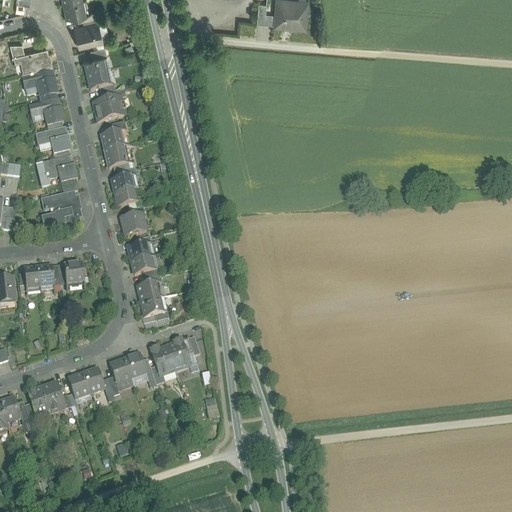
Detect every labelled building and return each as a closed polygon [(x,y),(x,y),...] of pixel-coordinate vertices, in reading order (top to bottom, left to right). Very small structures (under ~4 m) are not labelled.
[(81,0),(78,0),(64,3),(68,19),(76,17),(85,15),(85,14),(81,0)] [(291,0),(286,0),(276,0),(275,15),(274,25),(274,26),(305,29),(306,16),(304,16),(305,3),(291,2),(291,0)] [(266,14),(266,4),(258,4),(257,24),(265,24),(266,14)] [(91,13),(85,14),(85,15),(76,17),(77,23),(83,22),(93,19),(91,13)] [(266,14),(265,24),(274,25),(275,15),(266,14)] [(102,16),(93,19),(83,22),(84,27),(98,24),(98,25),(104,24),(102,16)] [(84,27),(75,29),(79,47),(102,42),(98,25),(98,24),(84,27)] [(22,45),(10,45),(13,58),(25,55),(22,45)] [(104,47),(90,51),(92,59),(100,57),(101,58),(106,57),(104,47)] [(25,55),(13,58),(16,68),(20,67),(23,79),(51,73),(46,50),(25,55)] [(92,59),(83,62),(86,77),(104,73),(101,58),(100,57),(92,59)] [(23,79),(22,80),(25,90),(38,87),(40,99),(55,96),(57,95),(51,73),(23,79)] [(104,73),(86,77),(90,93),(99,91),(108,89),(107,88),(104,73)] [(113,86),(107,88),(108,89),(99,91),(101,98),(110,96),(115,95),(113,86)] [(124,93),(115,95),(110,96),(111,102),(121,100),(126,99),(124,93)] [(55,96),(40,99),(42,105),(56,102),(55,96)] [(111,102),(93,106),(97,124),(125,117),(121,100),(111,102)] [(42,105),(29,108),(32,119),(44,116),(47,128),(62,124),(63,124),(58,101),(42,105)] [(62,124),(47,128),(48,133),(63,130),(62,124)] [(124,124),(108,128),(110,135),(118,133),(119,134),(126,132),(124,124)] [(48,133),(36,136),(38,147),(51,144),(54,156),(69,153),(70,152),(65,130),(48,133)] [(110,135),(101,137),(104,153),(122,149),(119,134),(118,133),(110,135)] [(122,149),(104,153),(109,171),(113,170),(126,166),(122,149)] [(69,153),(54,156),(55,162),(70,158),(69,153)] [(55,162),(43,165),(47,181),(57,179),(55,173),(57,172),(60,184),(75,181),(77,180),(72,158),(55,162)] [(126,166),(113,170),(114,175),(120,174),(129,172),(128,166),(126,166)] [(129,172),(120,174),(121,180),(129,178),(129,179),(135,178),(135,177),(134,171),(129,172)] [(121,180),(111,182),(115,196),(132,192),(138,190),(135,178),(129,179),(129,178),(121,180)] [(75,181),(60,184),(63,196),(73,194),(78,193),(75,181)] [(132,192),(115,196),(118,210),(128,207),(136,205),(135,205),(132,192)] [(63,196),(61,197),(63,202),(74,199),(73,194),(63,196)] [(74,199),(63,202),(61,197),(42,201),(44,212),(54,210),(56,217),(42,221),(45,231),(63,227),(64,230),(80,226),(78,219),(81,219),(78,209),(80,208),(77,199),(74,199)] [(141,203),(135,205),(136,205),(128,207),(129,213),(143,210),(141,203)] [(143,210),(129,213),(131,219),(142,216),(142,217),(144,216),(143,210)] [(23,217),(14,216),(13,221),(12,232),(21,233),(23,217)] [(131,219),(130,219),(131,221),(121,223),(125,239),(146,233),(142,217),(142,216),(131,219)] [(150,239),(135,242),(136,248),(146,246),(146,247),(151,245),(152,245),(150,239)] [(136,248),(128,250),(131,264),(149,260),(155,258),(151,245),(146,247),(146,246),(136,248)] [(149,260),(131,264),(134,277),(144,275),(152,273),(152,272),(149,260)] [(82,265),(64,267),(66,284),(66,287),(84,285),(82,265)] [(52,268),(38,270),(40,290),(40,292),(54,291),(54,288),(52,269),(52,268)] [(58,268),(52,269),(54,288),(60,288),(60,285),(58,268)] [(38,270),(24,271),(24,276),(26,292),(40,290),(38,270)] [(158,271),(152,272),(152,273),(144,275),(145,281),(159,278),(160,278),(158,271)] [(159,278),(145,281),(147,287),(154,285),(155,286),(161,285),(159,278)] [(13,281),(0,282),(0,304),(15,302),(13,281)] [(147,287),(137,289),(141,305),(158,301),(155,286),(154,285),(147,287)] [(158,301),(141,305),(144,320),(154,318),(162,316),(161,315),(167,314),(163,299),(158,301)] [(167,314),(161,315),(162,316),(154,318),(155,324),(169,320),(167,314)] [(154,318),(144,320),(147,332),(157,330),(154,318)] [(170,326),(169,320),(155,324),(157,330),(170,326)] [(194,340),(181,344),(186,356),(191,354),(193,359),(200,357),(194,340)] [(181,344),(166,349),(175,374),(190,368),(186,356),(181,344)] [(166,349),(151,355),(156,369),(160,379),(163,378),(175,374),(166,349)] [(5,351),(0,352),(0,365),(9,362),(5,351)] [(139,356),(124,362),(130,380),(131,380),(145,375),(144,373),(145,373),(142,364),(139,356)] [(124,362),(109,367),(113,379),(116,388),(131,382),(131,380),(130,380),(124,362)] [(148,362),(142,364),(145,373),(144,373),(145,375),(146,379),(152,377),(150,371),(151,371),(148,362)] [(151,371),(150,371),(152,377),(156,388),(165,385),(163,378),(160,379),(156,369),(151,371)] [(98,371),(82,376),(90,397),(104,392),(105,391),(102,383),(98,371)] [(82,376),(67,381),(73,397),(74,402),(75,402),(90,397),(82,376)] [(116,388),(113,379),(108,381),(112,395),(114,399),(119,397),(116,388)] [(112,395),(108,381),(102,383),(105,391),(104,392),(106,397),(112,395)] [(56,385),(41,390),(49,413),(50,416),(64,411),(65,411),(61,399),(56,385)] [(41,390),(28,395),(31,406),(35,417),(36,417),(49,413),(41,390)] [(67,397),(61,399),(65,411),(64,411),(64,412),(71,409),(67,399),(67,397)] [(73,397),(67,399),(71,409),(77,407),(75,402),(74,402),(73,397)] [(14,399),(0,404),(0,406),(6,425),(21,420),(17,407),(14,399)] [(29,424),(24,409),(24,408),(23,405),(17,407),(21,420),(23,426),(29,424)] [(6,425),(0,406),(0,433),(8,430),(6,425)] [(24,408),(24,409),(29,424),(37,421),(36,417),(35,417),(31,406),(24,408)] [(212,418),(219,416),(217,406),(209,408),(212,418)]
